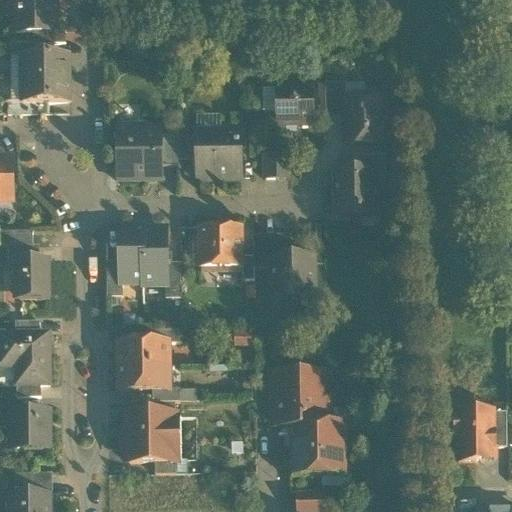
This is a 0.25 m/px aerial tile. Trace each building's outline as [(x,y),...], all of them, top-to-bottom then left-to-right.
[(14,32),(14,34),(33,34),(58,33),(57,0),(18,0),(19,32),(14,32)] [(33,34),(33,47),(10,47),(10,59),(22,59),(22,58),(35,58),(35,47),(61,46),(61,33),(58,33),(33,34)] [(22,59),(22,81),(69,81),(68,58),(35,58),(22,58),(22,59)] [(10,59),(10,81),(22,81),(22,59),(10,59)] [(23,103),(22,81),(10,81),(11,104),(23,103)] [(69,104),(69,81),(22,81),(23,103),(23,104),(44,104),(49,104),(69,104)] [(325,86),(325,121),(345,121),(345,103),(346,103),(345,87),(345,86),(325,86)] [(365,86),(345,87),(346,103),(365,103),(365,86)] [(278,115),(278,92),(263,92),(263,115),(278,115)] [(278,115),(278,129),(313,128),(313,92),(278,92),(278,115)] [(345,121),(346,147),(386,146),(385,102),(365,103),(346,103),(345,103),(345,121)] [(8,117),(44,116),(44,104),(23,104),(23,103),(11,104),(8,104),(8,117)] [(197,118),(197,136),(198,136),(221,136),(221,117),(197,118)] [(117,128),(117,184),(146,184),(146,171),(162,171),(162,170),(162,139),(162,136),(146,136),(146,128),(117,128)] [(198,183),(241,183),(241,136),(221,136),(198,136),(197,136),(197,140),(198,164),(198,183)] [(179,169),(179,164),(179,140),(179,139),(162,139),(162,170),(179,169)] [(197,140),(179,140),(179,164),(198,164),(197,140)] [(380,184),(385,184),(385,158),(353,159),(353,175),(380,174),(380,184)] [(289,159),(278,160),(278,183),(290,182),(289,159)] [(266,183),(278,183),(278,160),(266,160),(266,183)] [(0,202),(4,202),(13,193),(12,162),(0,162),(0,202)] [(335,175),(335,221),(362,221),(362,214),(375,213),(375,184),(380,184),(380,174),(353,175),(335,175)] [(199,231),(200,272),(242,271),(242,261),(242,231),(199,231)] [(166,288),(167,288),(167,267),(167,234),(144,234),(144,232),(119,232),(120,265),(120,286),(122,286),(143,285),(143,288),(166,288)] [(0,249),(8,249),(33,249),(33,237),(0,237),(0,249)] [(254,239),(254,261),(242,261),(242,271),(243,284),(255,284),(254,272),(271,272),(271,262),(291,262),(290,239),(254,239)] [(33,263),(33,249),(8,249),(9,268),(15,268),(15,263),(33,263)] [(271,272),(271,305),(315,304),(314,261),(291,262),(271,262),(271,272)] [(19,283),(19,301),(49,301),(48,263),(33,263),(15,263),(15,268),(15,283),(19,283)] [(106,265),(107,287),(116,287),(120,287),(120,286),(120,265),(106,265)] [(167,288),(167,289),(181,288),(180,267),(167,267),(167,288)] [(107,287),(107,301),(116,301),(116,287),(107,287)] [(181,302),(181,288),(167,289),(167,288),(166,288),(166,302),(181,302)] [(16,325),(16,337),(40,337),(40,325),(16,325)] [(167,347),(179,347),(179,334),(151,334),(151,346),(167,346),(167,347)] [(41,389),(50,389),(49,337),(40,337),(16,337),(0,337),(0,359),(17,359),(17,372),(17,389),(41,389)] [(119,346),(120,370),(168,370),(167,347),(167,346),(151,346),(119,346)] [(0,372),(17,372),(17,359),(0,359),(0,372)] [(168,393),(168,370),(120,370),(120,394),(152,394),(168,394),(168,393)] [(291,481),(347,480),(346,430),(331,430),(331,377),(271,377),(271,430),(290,430),(291,481)] [(17,389),(17,401),(41,401),(41,389),(17,389)] [(152,406),(154,406),(175,405),(180,405),(180,392),(168,393),(168,394),(152,394),(152,406)] [(175,418),(175,405),(154,406),(154,418),(175,418)] [(11,453),(50,453),(49,414),(10,414),(11,453)] [(458,439),(458,465),(475,465),(483,457),(487,461),(495,461),(495,451),(495,437),(493,437),(493,422),(476,422),(476,415),(457,415),(457,420),(454,423),(455,436),(458,439)] [(495,437),(495,451),(507,451),(506,415),(493,415),(493,422),(493,437),(495,437)] [(129,466),(155,466),(176,465),(177,466),(176,418),(175,418),(154,418),(128,418),(128,433),(120,433),(120,451),(128,451),(129,466)] [(155,466),(155,478),(176,477),(176,465),(155,466)] [(27,498),(50,498),(50,477),(17,477),(17,492),(27,492),(27,498)] [(299,511),(323,511),(323,496),(299,496),(299,511)] [(50,511),(50,498),(27,498),(9,498),(9,511),(50,511)]
